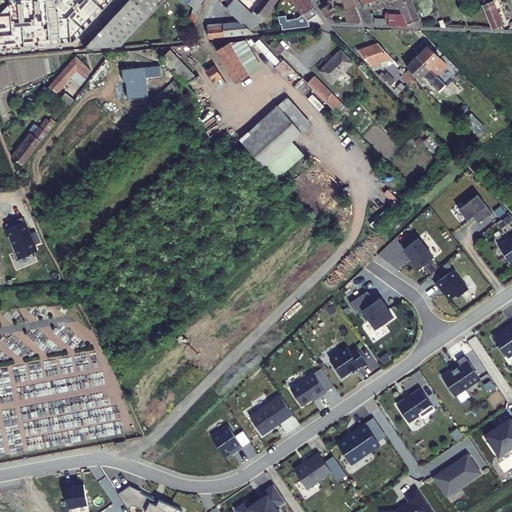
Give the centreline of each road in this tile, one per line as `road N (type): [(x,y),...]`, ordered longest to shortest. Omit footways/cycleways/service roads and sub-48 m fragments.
road 1 (residential): [(0,476),(101,459),(197,486),(264,463)]
road 2 (residential): [(264,463),(364,394)]
